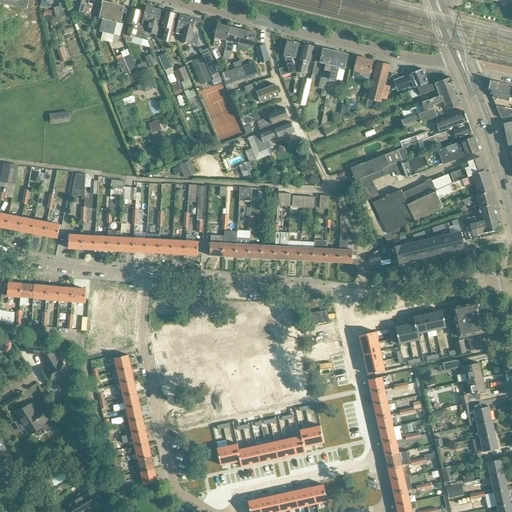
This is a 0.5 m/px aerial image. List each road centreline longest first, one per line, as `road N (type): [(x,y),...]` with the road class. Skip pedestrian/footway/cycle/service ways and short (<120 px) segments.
road 1 (residential): [(461,63),(267,23)]
road 2 (residential): [(211,511),(174,486),(142,339)]
road 3 (residential): [(379,462),(223,495),(223,511)]
road 4 (residential): [(142,339),(285,306),(281,288)]
road 5 (residential): [(339,293),(380,294),(479,271),(492,288)]
road 6 (tertiary): [(511,217),(461,63)]
road 7 (residential): [(0,252),(145,278)]
road 8 (residential): [(145,278),(281,288)]
road 9 (residential): [(267,23),(279,80),(306,140)]
